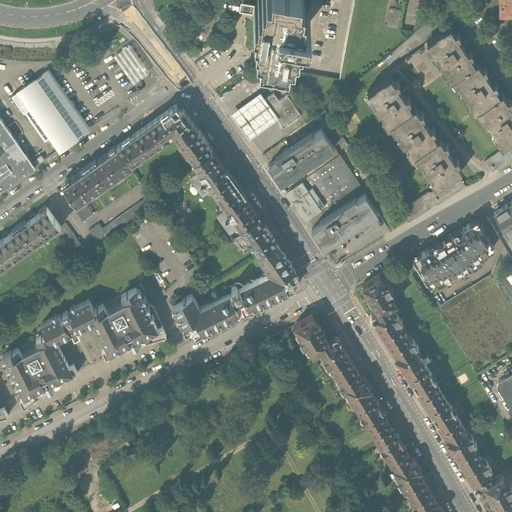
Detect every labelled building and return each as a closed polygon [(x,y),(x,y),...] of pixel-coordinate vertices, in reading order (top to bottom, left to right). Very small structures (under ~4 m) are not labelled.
[(258,0),(258,5),(253,5),(252,13),(257,14),(255,24),(257,24),(256,32),(259,33),(258,40),(262,41),(261,48),(288,53),(290,45),(294,46),(295,39),(298,39),(299,31),(302,32),(303,24),(308,24),(310,14),(305,14),(306,5),(304,5),(304,0),(258,0)] [(511,0),(500,0),(501,17),(511,16),(511,0)] [(439,69),(449,83),(451,82),(474,66),(469,58),(471,56),(469,53),(466,55),(461,47),(455,37),(457,36),(455,32),(452,34),(448,28),(446,30),(423,45),(432,59),(435,58),(442,67),(439,69)] [(147,64),(143,67),(140,63),(127,70),(133,81),(151,70),(147,64)] [(473,114),(476,113),(499,97),(494,91),(497,89),(494,85),(492,87),(488,81),(484,75),(486,73),(484,69),(481,71),(477,64),(474,66),(451,82),(457,90),(459,88),(462,92),(459,93),(465,101),(467,100),(471,105),(468,107),(473,114)] [(66,97),(47,70),(12,96),(17,104),(23,113),(25,112),(45,140),(52,135),(61,148),(88,129),(73,106),(74,106),(71,99),(68,101),(66,97)] [(386,129),(388,127),(412,112),(407,104),(409,103),(407,99),(404,101),(400,94),(396,88),(399,87),(396,83),(394,85),(389,78),(382,83),(381,82),(375,86),(375,87),(363,95),(369,104),(372,102),(375,106),(372,107),(377,115),(380,113),(384,119),(381,121),(386,129)] [(249,140),(265,128),(279,118),(259,91),(245,101),(230,112),(249,140)] [(292,91),(287,95),(294,105),(299,101),(292,91)] [(273,93),(263,100),(270,110),(271,110),(283,126),(282,127),(283,128),(301,115),(287,95),(279,100),(273,93)] [(492,136),(501,149),(505,147),(511,141),(511,110),(508,105),(510,103),(507,99),(505,101),(501,96),(499,97),(476,113),(485,127),(488,125),(495,134),(492,136)] [(173,106),(151,121),(165,140),(174,134),(194,120),(184,105),(176,110),(173,106)] [(411,160),(413,158),(436,143),(432,136),(434,134),(432,131),(429,132),(425,126),(421,120),(424,118),(421,114),(419,116),(414,110),(412,112),(388,127),(394,135),(397,133),(399,137),(397,139),(402,147),(405,145),(408,150),(406,152),(411,160)] [(0,191),(35,167),(0,117),(0,191)] [(174,134),(192,158),(211,144),(194,120),(174,134)] [(165,140),(151,121),(117,145),(131,164),(165,140)] [(313,132),(268,164),(280,183),(335,147),(323,127),(315,133),(313,132)] [(429,181),(435,189),(456,175),(460,172),(455,165),(458,164),(456,160),(453,162),(449,156),(445,150),(447,148),(445,145),(442,146),(439,141),(436,143),(413,158),(418,165),(421,163),(424,168),(421,169),(427,178),(429,176),(432,180),(429,181)] [(213,186),(217,192),(235,179),(211,144),(192,158),(196,163),(189,168),(201,188),(207,184),(208,186),(210,187),(212,187),(213,186)] [(131,164),(117,145),(90,164),(105,185),(132,165),(131,164)] [(491,173),(511,159),(511,156),(506,147),(484,162),(491,173)] [(340,152),(300,179),(308,191),(312,189),(319,199),(316,201),(322,210),(354,189),(358,194),(359,196),(366,191),(340,152)] [(105,185),(90,164),(62,184),(77,204),(82,200),(105,185)] [(428,194),(435,204),(436,206),(464,187),(456,175),(435,189),(428,194)] [(258,212),(235,179),(217,192),(221,199),(219,200),(219,201),(219,203),(220,204),(216,207),(229,226),(234,223),(236,225),(237,226),(239,225),(258,212)] [(308,191),(300,179),(283,190),(304,222),(322,210),(316,201),(319,199),(312,189),(308,191)] [(380,212),(366,191),(359,196),(358,194),(318,220),(320,223),(312,228),(325,248),(380,212)] [(435,204),(428,194),(427,192),(398,211),(407,223),(435,204)] [(99,225),(89,232),(99,247),(157,206),(150,196),(102,230),(99,225)] [(77,204),(71,208),(82,223),(93,216),(82,200),(77,204)] [(511,234),(511,201),(494,212),(509,236),(511,234)] [(19,226),(34,246),(57,230),(61,227),(47,206),(19,226)] [(279,241),(258,212),(239,225),(258,254),(279,241)] [(478,218),(415,256),(432,284),(444,277),(448,283),(484,262),(480,256),(495,247),(478,218)] [(61,227),(57,230),(76,257),(85,251),(65,224),(61,227)] [(0,239),(0,254),(7,265),(34,246),(19,226),(0,239)] [(279,241),(258,254),(257,255),(269,274),(237,289),(236,286),(232,288),(233,291),(199,308),(193,295),(170,306),(185,334),(190,332),(194,333),(195,337),(208,331),(211,331),(212,329),(217,326),(220,327),(222,324),(227,322),(230,323),(231,320),(237,317),(239,318),(241,315),(243,314),(244,316),(249,314),(248,311),(251,310),(253,311),(255,308),(260,305),(263,306),(264,303),(269,301),(273,302),(274,298),(279,296),(282,297),(283,294),(289,291),(296,288),(293,284),(295,280),(299,277),(296,271),(279,241)] [(511,268),(498,277),(511,298),(511,268)] [(451,454),(454,452),(455,454),(473,485),(474,487),(474,488),(474,489),(474,491),(475,492),(476,492),(477,493),(478,493),(480,493),(481,493),(482,492),(483,491),(483,489),(483,488),(484,487),(490,497),(489,499),(491,502),(493,505),(495,506),(498,511),(510,511),(511,511),(511,489),(503,475),(497,479),(394,307),(399,304),(381,273),(361,284),(368,295),(367,298),(371,304),(373,304),(379,314),(378,315),(378,314),(376,314),(375,314),(373,314),(372,314),(372,315),(371,316),(371,317),(371,319),(371,320),(372,321),(373,322),(374,323),(375,323),(378,328),(394,355),(395,357),(394,358),(402,372),(404,370),(411,381),(411,383),(412,383),(415,387),(417,392),(417,394),(419,394),(431,414),(431,416),(432,417),(435,421),(438,426),(437,427),(439,428),(445,439),(443,440),(451,454)] [(150,305),(148,306),(145,301),(147,300),(146,297),(144,298),(141,292),(143,291),(141,288),(140,289),(138,286),(95,308),(90,298),(77,305),(76,303),(72,304),(73,306),(58,314),(57,312),(53,314),(54,316),(40,323),(45,333),(36,338),(39,344),(22,353),(19,347),(3,354),(4,357),(2,358),(3,361),(6,360),(8,366),(6,367),(8,370),(10,369),(13,375),(11,376),(13,379),(14,378),(17,384),(15,385),(17,387),(18,387),(24,399),(21,400),(25,407),(29,407),(29,405),(33,401),(37,401),(38,398),(42,394),(46,394),(47,392),(48,391),(49,392),(52,391),(54,390),(55,390),(55,386),(57,386),(59,386),(59,383),(64,380),(68,381),(69,378),(74,375),(78,376),(78,373),(79,372),(75,365),(71,367),(58,341),(73,333),(75,337),(78,336),(81,335),(79,330),(94,322),(106,346),(104,351),(107,358),(111,359),(111,356),(117,353),(121,355),(121,352),(127,349),(130,350),(131,347),(133,346),(135,349),(138,348),(141,346),(140,345),(142,343),(145,345),(146,342),(152,340),(155,342),(156,339),(162,337),(166,339),(167,335),(164,327),(160,330),(154,318),(156,317),(154,314),(152,315),(150,309),(151,308),(150,305)] [(442,511),(443,511),(443,510),(442,509),(442,508),(441,507),(440,507),(439,507),(438,505),(420,475),(418,472),(421,470),(413,456),(409,458),(404,448),(405,446),(402,445),(399,441),(397,437),(398,434),(395,433),(383,414),(383,411),(381,411),(378,406),(376,402),(377,400),(374,399),(369,390),(371,389),(362,376),(361,376),(359,374),(342,347),(339,343),(339,342),(339,341),(339,339),(339,338),(338,337),(336,336),(335,336),(333,336),(333,337),(332,337),(331,338),(330,340),(330,341),(331,342),(330,343),(323,331),(323,330),(322,327),(320,324),(318,325),(311,313),(291,323),(311,354),(318,350),(416,511),(442,511)] [(511,371),(495,381),(511,410),(511,371)] [(0,416),(4,416),(6,417),(7,415),(9,415),(5,406),(0,408),(0,407),(0,416)] [(85,511),(76,494),(67,499),(74,511),(85,511)]
